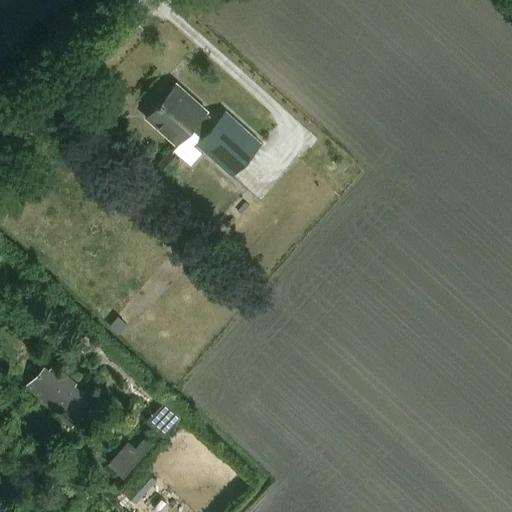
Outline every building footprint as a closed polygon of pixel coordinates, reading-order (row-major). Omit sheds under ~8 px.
[(232,176),(261,143),(225,110),(216,120),(206,112),(207,111),(176,83),(146,116),(177,144),(192,128),(201,136),(195,143),(232,176)] [(73,426),(95,401),(54,363),(49,369),(45,366),(27,385),(73,426)] [(164,437),(183,416),(165,399),(146,420),(164,437)] [(124,476),(154,443),(145,436),(136,447),(128,440),(108,463),(124,476)] [(75,489),(61,504),(69,511),(75,511),(87,500),(75,489)]
